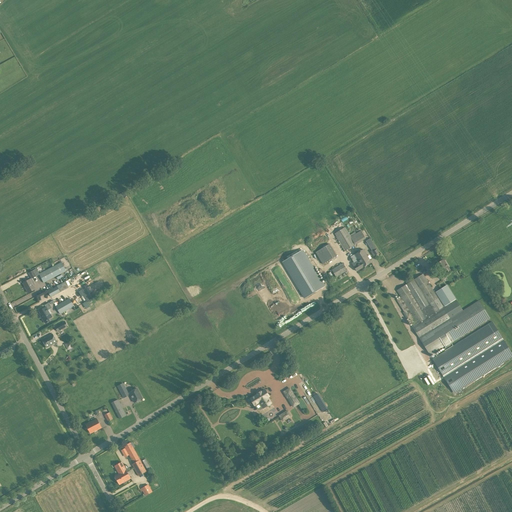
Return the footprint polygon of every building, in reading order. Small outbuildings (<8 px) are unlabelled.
[(351,237),(345,227),(335,234),(345,251),(365,239),(361,231),(351,237)] [(366,241),(372,251),(371,252),(373,256),(378,253),(377,250),(370,238),(366,241)] [(336,256),(329,244),(315,253),(322,264),(336,256)] [(371,263),(363,249),(354,255),(357,260),(352,264),(357,272),(371,263)] [(324,286),(302,250),(284,262),(305,298),(324,286)] [(450,271),(443,259),(436,264),(440,272),(443,270),(445,274),(450,271)] [(66,271),(62,262),(39,274),(44,283),(66,271)] [(347,270),(343,264),(332,271),(336,277),(347,270)] [(443,308),(435,293),(423,274),(414,280),(406,286),(405,285),(397,291),(401,298),(397,300),(413,326),(443,308)] [(32,278),(23,282),(26,288),(28,293),(35,289),(34,286),(35,285),(32,278)] [(93,289),(104,285),(102,280),(91,284),(93,289)] [(447,286),(435,293),(443,308),(413,326),(412,327),(419,339),(420,338),(463,311),(447,286)] [(60,292),(57,287),(48,291),(51,297),(60,292)] [(40,302),(50,298),(47,291),(37,295),(40,302)] [(73,306),(69,299),(56,306),(60,314),(73,306)] [(463,311),(420,338),(432,356),(490,319),(478,301),(463,311)] [(45,307),(39,311),(42,317),(41,318),(44,322),(45,324),(49,322),(48,320),(52,318),(50,315),(52,314),(51,311),(50,310),(52,309),(49,303),(45,306),(46,307),(45,307)] [(55,327),(58,331),(68,326),(65,321),(55,327)] [(503,340),(492,323),(433,361),(443,377),(503,340)] [(57,342),(52,334),(42,340),(46,348),(57,342)] [(511,354),(503,340),(443,377),(452,392),(511,354)] [(67,350),(73,347),(72,345),(74,344),(72,341),(70,342),(70,341),(64,344),(67,350)] [(129,396),(123,384),(118,386),(124,398),(129,396)] [(137,388),(129,393),(134,403),(137,401),(137,402),(138,402),(140,401),(140,400),(140,399),(142,398),(137,388)] [(292,407),(298,404),(295,398),(294,398),(289,389),(283,392),(286,398),(292,407)] [(249,403),(249,404),(250,404),(251,405),(252,405),(253,404),(253,405),(258,403),(260,403),(263,408),(266,406),(267,407),(268,407),(269,406),(269,405),(269,404),(268,402),(269,401),(267,397),(268,396),(264,390),(260,392),(260,391),(256,394),(256,395),(249,399),(250,400),(249,401),(249,402),(249,403)] [(111,402),(119,419),(126,415),(118,399),(111,402)] [(278,416),(282,421),(290,416),(286,411),(278,416)] [(113,419),(109,412),(104,414),(108,421),(113,419)] [(101,428),(97,419),(86,425),(90,434),(101,428)] [(146,471),(130,443),(124,446),(134,463),(132,464),(138,475),(146,471)] [(130,478),(121,462),(114,466),(119,473),(115,476),(119,484),(130,478)] [(152,492),(148,485),(140,490),(141,492),(143,491),(145,496),(152,492)]
